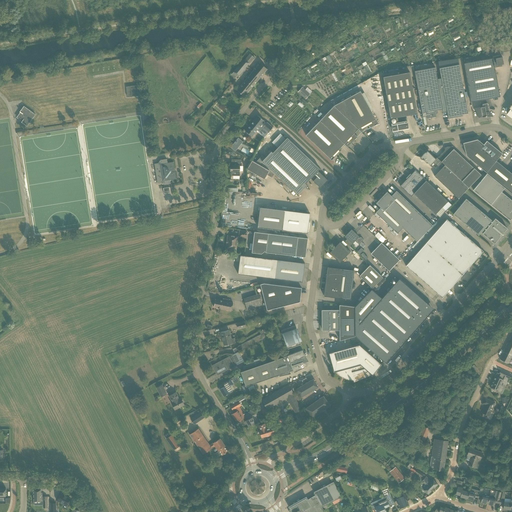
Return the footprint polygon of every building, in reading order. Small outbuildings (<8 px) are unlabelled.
[(234,72),(231,75),(235,78),(238,75),(240,77),(245,70),(244,69),(254,57),(251,54),(250,54),(245,59),(244,59),(234,72)] [(493,58),(464,64),(471,102),(482,100),(484,100),(485,104),(482,104),(483,107),(476,108),(478,118),(487,117),(486,116),(490,116),(489,112),(489,111),(488,107),(492,106),(490,98),(500,97),(495,67),(502,66),(501,64),(503,63),(502,56),(500,57),(500,55),(493,56),(493,58)] [(259,63),(253,71),(258,75),(257,77),(259,79),(267,69),(259,63)] [(437,79),(435,67),(414,71),(421,108),(423,117),(427,116),(427,119),(436,117),(435,113),(438,112),(437,110),(443,109),(443,112),(447,111),(448,118),(456,117),(462,115),(462,114),(468,113),(467,108),(459,65),(439,68),(441,78),(437,79)] [(258,75),(253,71),(236,90),(244,97),(259,79),(257,77),(258,75)] [(410,72),(383,77),(390,118),(395,117),(397,117),(417,114),(410,72)] [(130,86),(131,97),(139,96),(139,93),(137,93),(137,86),(130,86)] [(310,94),(306,91),(302,88),(298,92),(306,99),(310,94)] [(334,106),(358,129),(361,132),(368,125),(370,127),(378,123),(360,91),(334,106)] [(22,121),(21,122),(27,126),(35,114),(24,106),(20,112),(21,113),(17,117),(22,121)] [(358,129),(334,106),(320,120),(344,144),(347,147),(357,137),(354,133),(358,129)] [(258,115),(245,131),(249,134),(252,136),(253,135),(257,130),(257,131),(260,128),(262,127),(263,128),(269,132),(270,130),(272,127),(266,122),(266,123),(264,121),(258,115)] [(391,125),(392,132),(393,131),(398,131),(408,129),(409,129),(407,122),(407,121),(398,122),(397,117),(395,117),(396,123),(391,123),(391,125)] [(320,120),(306,135),(331,160),(341,150),(340,148),(344,144),(320,120)] [(262,155),(255,163),(259,165),(275,174),(297,195),(307,185),(306,184),(311,178),(317,184),(320,188),(328,180),(324,176),(319,172),(321,170),(287,138),(286,139),(282,143),(281,144),(278,148),(273,153),(271,151),(265,158),(262,155)] [(502,153),(499,150),(487,141),(484,145),(477,139),(463,143),(466,156),(502,185),(511,174),(496,161),(502,153)] [(437,157),(437,158),(469,188),(481,175),(453,149),(453,146),(446,147),(447,149),(445,149),(445,151),(438,158),(437,157)] [(425,152),(424,154),(421,157),(427,163),(430,165),(433,162),(436,159),(435,159),(427,151),(426,153),(425,152)] [(469,188),(437,158),(435,159),(436,159),(433,162),(441,169),(434,176),(458,199),(469,188)] [(230,165),(230,172),(231,172),(231,176),(240,176),(240,172),(240,171),(240,166),(240,165),(240,163),(241,163),(241,160),(231,159),(231,163),(233,163),(233,165),(230,165)] [(275,174),(255,163),(252,161),(247,169),(264,179),(267,175),(272,178),(275,174)] [(181,191),(176,162),(164,164),(168,193),(181,191)] [(448,201),(415,170),(400,186),(411,197),(414,194),(436,214),(448,201)] [(511,200),(501,192),(505,188),(487,173),(473,190),(510,220),(511,217),(511,200)] [(511,174),(502,185),(511,193),(511,173),(511,174)] [(387,193),(382,198),(378,203),(381,207),(376,213),(397,233),(402,228),(417,242),(433,225),(396,191),(391,197),(387,193)] [(507,228),(503,225),(495,218),(493,221),(466,199),(453,214),(478,235),(482,231),(483,233),(482,233),(494,243),(501,235),(500,235),(500,234),(502,235),(503,235),(503,233),(502,232),(503,231),(503,232),(507,228)] [(260,207),(257,227),(282,230),(307,233),(308,233),(309,228),(309,226),(310,221),(309,221),(310,213),(285,210),(260,207)] [(447,219),(406,266),(442,298),(483,251),(447,219)] [(347,239),(345,241),(350,246),(353,243),(356,240),(357,241),(356,242),(359,244),(364,240),(361,237),(360,238),(358,237),(359,237),(356,234),(352,230),(351,230),(345,236),(347,239)] [(254,232),(251,252),(261,254),(265,251),(266,252),(305,257),(308,238),(254,232)] [(227,244),(226,248),(236,249),(237,242),(240,242),(241,237),(239,237),(237,237),(228,235),(227,240),(226,244),(227,244)] [(350,252),(340,242),(330,253),(340,262),(350,252)] [(371,254),(389,271),(399,260),(381,243),(371,254)] [(240,255),(238,274),(274,278),(302,282),(305,263),(276,260),(240,255)] [(370,265),(359,276),(372,288),(382,277),(370,265)] [(324,296),(350,300),(354,270),(328,267),(324,296)] [(372,289),(355,307),(355,336),(384,361),(386,363),(412,334),(411,333),(432,309),(424,302),(425,301),(399,279),(382,298),(372,289)] [(283,306),(278,285),(264,283),(260,284),(267,310),(283,306)] [(278,285),(283,306),(300,302),(302,288),(278,285)] [(263,306),(259,294),(244,299),(247,310),(263,306)] [(231,311),(233,303),(215,299),(213,307),(221,308),(221,309),(231,311)] [(339,305),(339,310),(328,310),(322,310),(322,330),(328,330),(339,330),(339,341),(355,336),(355,307),(339,305)] [(281,330),(288,349),(301,344),(299,337),(297,337),(296,333),(297,333),(295,325),(281,330)] [(223,338),(225,345),(235,343),(234,338),(231,339),(229,330),(221,332),(222,339),(223,338)] [(261,334),(246,342),(238,346),(241,351),(263,338),(261,334)] [(511,335),(500,360),(508,364),(511,356),(511,335)] [(372,375),(381,364),(359,345),(329,353),(334,371),(334,372),(337,371),(339,374),(342,376),(346,377),(349,378),(353,379),(354,381),(371,374),(372,375)] [(302,350),(298,352),(241,372),(246,386),(279,375),(279,376),(291,374),(290,371),(293,370),(293,371),(294,372),(305,367),(303,362),(305,361),(303,357),(304,356),(302,350)] [(239,351),(235,354),(213,365),(216,371),(218,375),(244,361),(239,351)] [(261,358),(249,362),(249,363),(246,364),(246,365),(243,367),(244,370),(263,364),(261,358)] [(491,389),(495,391),(496,390),(498,391),(503,380),(505,377),(510,379),(511,376),(500,370),(499,374),(497,377),(495,376),(489,387),(492,388),(491,389)] [(232,380),(231,380),(232,382),(233,382),(234,383),(239,380),(236,375),(231,378),(232,380)] [(225,386),(220,389),(224,396),(230,393),(232,391),(235,389),(232,385),(233,384),(232,382),(231,380),(230,379),(223,383),(225,386)] [(318,387),(313,379),(296,389),(301,397),(318,387)] [(161,385),(156,388),(161,397),(166,394),(161,385)] [(284,387),(262,400),(267,409),(287,397),(292,394),(293,394),(289,385),(288,385),(284,387)] [(181,400),(180,398),(179,399),(175,392),(169,396),(173,402),(171,403),(175,410),(184,405),(183,403),(184,402),(182,400),(181,400)] [(233,405),(231,406),(233,410),(235,408),(237,411),(232,414),(237,422),(246,417),(247,417),(248,417),(248,415),(254,411),(259,409),(260,410),(264,407),(262,404),(257,407),(247,413),(243,414),(239,407),(241,406),(239,402),(246,398),(244,395),(240,397),(237,399),(231,402),(233,405)] [(323,396),(306,408),(312,417),(322,411),(326,409),(325,408),(329,405),(323,396)] [(485,415),(486,414),(489,416),(495,402),(484,398),(482,403),(485,405),(484,408),(482,413),(483,413),(483,414),(485,415)] [(295,399),(289,402),(295,412),(301,409),(295,399)] [(190,417),(194,424),(205,418),(202,411),(190,417)] [(248,419),(244,422),(246,424),(247,423),(248,426),(252,424),(255,422),(258,421),(256,417),(255,416),(256,415),(255,413),(254,411),(248,415),(248,417),(247,417),(247,418),(248,419)] [(275,433),(272,427),(266,429),(264,424),(259,426),(260,431),(259,431),(261,437),(266,436),(269,435),(268,435),(275,433)] [(423,427),(419,438),(425,440),(429,429),(423,427)] [(213,443),(209,446),(198,429),(190,434),(203,454),(215,446),(218,450),(219,451),(215,453),(218,457),(221,454),(222,455),(224,453),(224,454),(225,453),(227,451),(224,446),(225,446),(220,438),(213,443)] [(172,435),(166,439),(173,449),(179,445),(172,435)] [(448,441),(434,439),(430,469),(443,471),(448,441)] [(477,468),(482,453),(470,449),(467,456),(471,457),(468,465),(477,468)] [(395,467),(389,471),(398,483),(404,478),(395,467)] [(432,479),(430,481),(426,476),(424,474),(417,470),(415,473),(423,479),(433,489),(438,485),(432,479)] [(423,479),(420,482),(422,485),(421,486),(423,488),(423,489),(422,490),(424,492),(425,491),(428,494),(433,489),(423,479)] [(289,506),(291,510),(291,509),(292,511),(323,511),(321,506),(326,504),(332,501),(334,499),(340,497),(341,496),(333,481),(332,482),(314,492),(315,495),(307,499),(307,498),(306,499),(306,498),(301,500),(297,502),(296,503),(295,502),(289,506)] [(465,491),(462,490),(463,488),(458,487),(456,494),(461,496),(460,497),(464,498),(463,499),(466,499),(466,498),(467,499),(468,492),(469,490),(466,490),(465,491)] [(402,497),(396,499),(400,508),(407,505),(405,501),(406,500),(407,501),(410,498),(402,488),(398,490),(401,493),(402,497)] [(479,495),(478,498),(481,499),(480,502),(487,504),(489,497),(482,496),(482,494),(483,493),(482,493),(483,488),(480,488),(479,491),(478,495),(479,495)] [(34,501),(41,501),(41,500),(42,500),(42,494),(41,494),(41,490),(38,490),(38,489),(35,489),(35,490),(33,490),(33,493),(33,494),(34,501)] [(489,497),(487,504),(494,506),(495,502),(499,504),(500,500),(499,500),(501,492),(497,491),(495,497),(494,496),(490,495),(489,496),(489,497)] [(468,492),(467,499),(474,500),(474,497),(478,498),(479,495),(478,495),(468,492)] [(59,502),(60,502),(67,506),(70,499),(63,495),(64,494),(61,493),(56,500),(59,502)] [(500,500),(499,504),(503,505),(503,509),(504,509),(510,510),(510,503),(504,502),(504,499),(505,494),(502,494),(500,500)] [(378,502),(371,505),(373,509),(374,511),(385,511),(386,511),(384,508),(389,506),(386,499),(378,502)]
